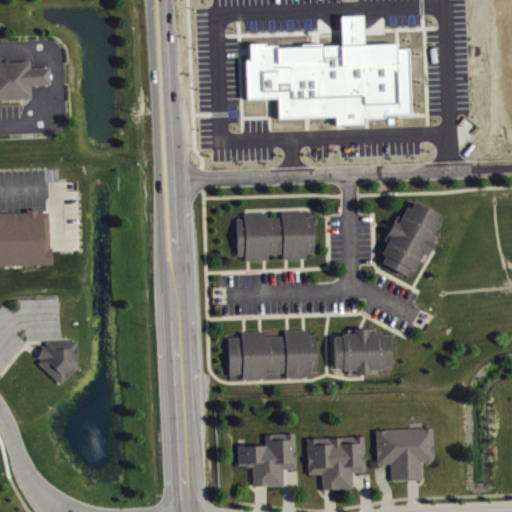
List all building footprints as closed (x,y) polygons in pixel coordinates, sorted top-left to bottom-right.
[(244,41),(273,41),(273,46),(336,44),(336,13),(359,13),(360,42),(392,41),(392,46),(405,46),(406,114),(380,114),(380,116),(361,117),(361,123),(332,124),(332,117),(274,118),(274,97),(241,98),(240,59),(245,59),(244,41)] [(0,61),(28,61),(30,67),(40,67),(48,66),(49,83),(41,84),(30,84),(30,98),(0,98),(0,61)] [(406,205),(397,223),(392,221),(389,227),(386,234),(389,236),(380,253),(384,255),(381,261),(405,274),(408,268),(412,270),(422,253),(426,256),(429,249),(433,242),(429,240),(437,223),(434,221),(438,214),(413,201),(410,208),(406,205)] [(0,213),(24,213),(24,210),(36,209),(36,212),(46,212),(46,243),(49,247),(50,249),(50,262),(0,264),(0,213)] [(234,219),(236,255),(244,255),(244,259),(248,259),(264,259),(267,259),(267,253),(281,254),(282,259),(286,259),(302,258),(305,258),(305,253),(313,252),(311,216),(305,216),(304,211),(300,211),(284,211),(280,212),(280,217),(267,217),(266,212),(263,212),(246,213),(242,213),(242,218),(234,219)] [(333,336),(334,367),(341,367),(341,369),(355,369),(355,373),(363,373),(369,373),(369,368),(382,368),(382,365),(390,365),(389,334),(382,334),(380,332),(368,332),(368,328),(361,328),(353,328),(353,332),(341,333),(341,336),(333,336)] [(227,337),(228,374),(241,374),(241,379),(265,378),(265,373),(285,373),(285,377),(310,375),(310,370),(315,370),(315,345),(314,344),(314,334),(307,334),(307,329),(304,329),(287,330),(283,330),(283,335),(264,336),(263,330),(261,330),(244,331),(240,331),(240,337),(227,337)] [(36,362),(59,383),(76,366),(75,340),(44,341),(45,346),(40,345),(36,357),(40,359),(36,362)] [(374,429),(375,463),(377,463),(379,465),(384,465),(385,463),(389,463),(390,480),(420,479),(419,462),(423,462),(425,463),(429,462),(430,461),(433,461),(431,427),(374,429)] [(236,444),(237,463),(243,463),(244,466),(251,466),(252,485),(283,484),(281,468),(295,467),(293,433),(263,434),(264,444),(244,445),(244,444),(236,444)] [(306,439),(307,473),(320,473),(321,489),(351,488),(351,472),(364,471),(362,436),(306,439)]
